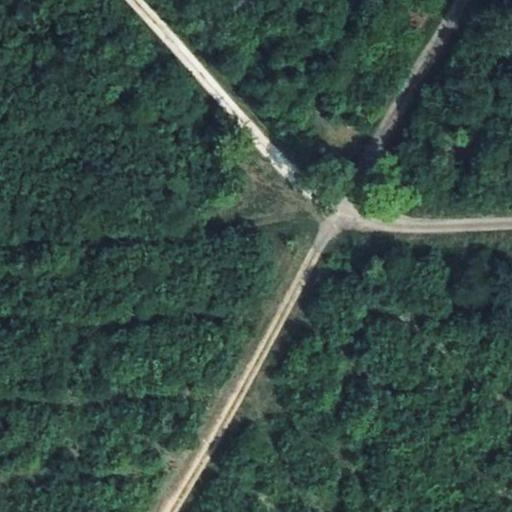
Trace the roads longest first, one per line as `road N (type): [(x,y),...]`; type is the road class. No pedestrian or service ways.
road 1 (track): [(173,511),(342,226)]
road 2 (track): [(342,226),(143,0)]
road 3 (track): [(342,226),(467,0)]
road 4 (track): [(511,221),(342,226)]
